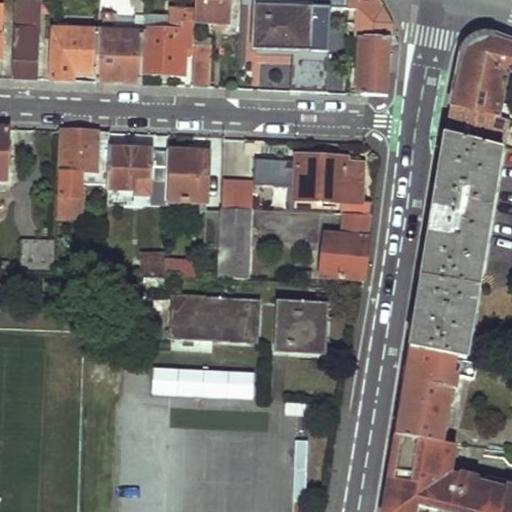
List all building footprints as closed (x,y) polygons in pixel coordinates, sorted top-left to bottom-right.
[(96,75),(96,84),(121,85),(142,86),(143,74),(144,28),(145,16),(145,0),(131,0),(131,9),(136,10),(136,35),(110,34),(111,15),(99,14),(97,34),(96,75)] [(195,0),(195,10),(194,25),(231,26),(232,0),(195,0)] [(320,0),(318,8),(337,14),(341,0),(320,0)] [(349,0),(348,22),(349,38),(359,38),(359,3),(379,4),(376,0),(349,0)] [(28,81),(34,81),(38,2),(17,1),(14,80),(28,81)] [(365,38),(363,95),(370,96),(388,96),(390,55),(391,24),(379,4),(359,3),(359,38),(365,38)] [(144,28),(143,74),(184,76),(186,49),(193,50),(193,45),(194,25),(195,10),(168,8),(168,17),(168,29),(144,28)] [(256,8),(254,53),(309,55),(312,11),(256,8)] [(145,16),(144,28),(168,29),(168,17),(145,16)] [(54,22),(52,82),(73,83),(74,73),(96,75),(97,34),(60,33),(60,23),(54,22)] [(462,55),(453,108),(504,121),(511,123),(511,107),(503,105),(508,74),(511,75),(511,44),(491,37),(485,36),(481,37),(475,39),(469,42),(466,46),(464,49),(462,52),(462,55)] [(193,50),(191,88),(209,89),(210,46),(193,45),(193,50)] [(453,108),(448,133),(498,147),(504,121),(453,108)] [(0,179),(7,180),(9,129),(0,128),(0,179)] [(57,196),(56,217),(80,218),(82,172),(97,173),(97,160),(109,161),(109,150),(110,134),(86,133),(63,132),(60,197),(57,196)] [(448,133),(411,348),(461,359),(468,361),(505,149),(498,147),(448,133)] [(108,174),(107,191),(132,192),(132,197),(151,198),(151,185),(168,185),(170,153),(109,150),(109,161),(108,174)] [(168,185),(167,202),(207,204),(209,155),(170,153),(168,185)] [(297,157),(295,200),(341,202),(341,215),(344,215),(369,216),(372,216),(374,204),(360,203),(362,165),(348,164),(349,159),(297,157)] [(97,160),(97,173),(108,174),(109,161),(97,160)] [(207,209),(205,244),(219,245),(221,210),(207,209)] [(219,245),(218,279),(249,281),(252,211),(221,210),(219,245)] [(344,215),(342,237),(367,240),(369,216),(344,215)] [(326,235),(321,278),(364,282),(369,240),(367,240),(342,237),(326,235)] [(24,240),(21,271),(53,272),(55,241),(24,240)] [(205,244),(204,279),(218,279),(219,245),(205,244)] [(143,256),(142,276),(164,277),(165,257),(143,256)] [(174,265),(173,277),(188,278),(188,265),(174,265)] [(171,298),(168,341),(256,345),(258,303),(171,298)] [(276,303),(273,354),(326,357),(328,306),(276,303)] [(411,348),(396,434),(443,443),(443,440),(446,440),(449,425),(446,424),(454,391),(457,392),(460,377),(474,381),(478,366),(459,361),(461,359),(411,348)] [(255,400),(256,372),(154,368),(152,395),(255,400)] [(284,403),(284,416),(313,416),(313,403),(284,403)] [(396,434),(392,451),(399,452),(396,469),(419,475),(417,488),(387,482),(384,499),(395,501),(392,511),(511,511),(511,488),(506,487),(479,480),(460,476),(447,473),(453,444),(444,443),(443,443),(396,434)] [(297,443),(293,511),(306,511),(310,443),(297,443)] [(399,452),(392,451),(387,482),(417,488),(419,475),(396,469),(399,452)] [(480,474),(461,470),(460,476),(479,480),(480,474)] [(392,511),(395,501),(384,499),(381,511),(392,511)]
